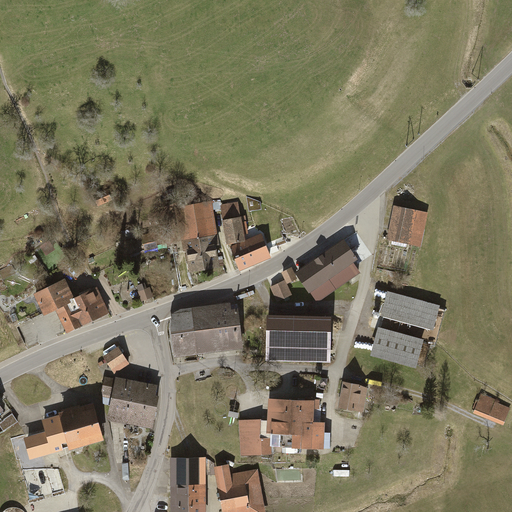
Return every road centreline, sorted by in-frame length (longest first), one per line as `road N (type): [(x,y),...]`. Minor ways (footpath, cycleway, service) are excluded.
road 1 (tertiary): [(511,60),(362,200),(287,258),(153,315)]
road 2 (tertiary): [(153,315),(166,370),(165,423),(133,511)]
road 3 (tertiary): [(153,315),(0,377)]
road 4 (track): [(487,425),(334,373)]
